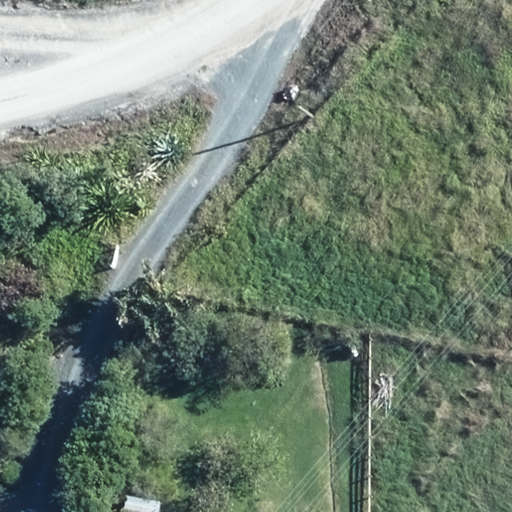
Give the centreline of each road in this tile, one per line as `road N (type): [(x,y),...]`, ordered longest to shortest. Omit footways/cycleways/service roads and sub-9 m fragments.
road 1 (unclassified): [(0,104),(46,94),(173,41)]
road 2 (unclassified): [(0,31),(173,41)]
